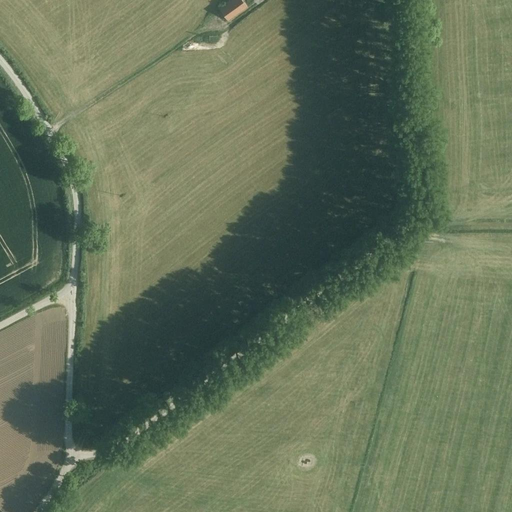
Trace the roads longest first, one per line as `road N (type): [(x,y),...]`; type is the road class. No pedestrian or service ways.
road 1 (track): [(68,463),(78,451),(108,452),(395,229),(419,184),(412,0)]
road 2 (track): [(0,56),(63,142),(82,195),(74,292)]
road 3 (track): [(74,292),(68,463),(36,511)]
